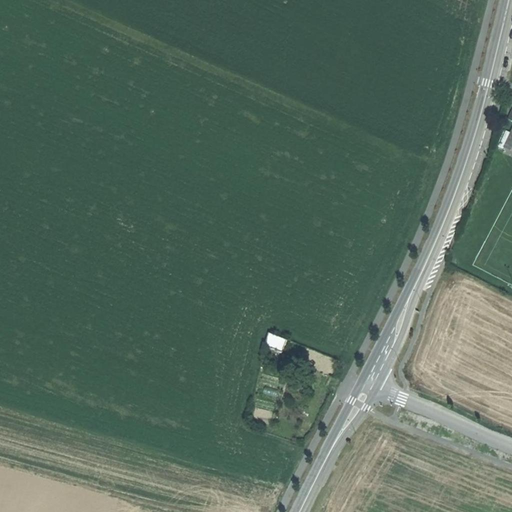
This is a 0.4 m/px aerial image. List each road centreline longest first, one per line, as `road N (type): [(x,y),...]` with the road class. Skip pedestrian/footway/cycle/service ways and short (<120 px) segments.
road 1 (tertiary): [(369,383),(462,174),(510,0)]
road 2 (track): [(325,461),(240,430),(263,331)]
road 3 (residential): [(369,383),(511,444)]
road 4 (tertiary): [(302,511),(369,383)]
